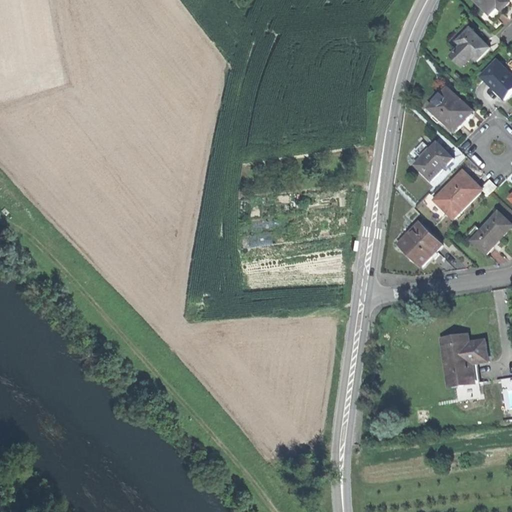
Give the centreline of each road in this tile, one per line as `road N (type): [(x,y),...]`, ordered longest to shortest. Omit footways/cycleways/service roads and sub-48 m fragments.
road 1 (secondary): [(364,292),(392,91),(427,0)]
road 2 (secondary): [(343,511),(342,439),(364,292)]
road 3 (residential): [(364,292),(511,275)]
